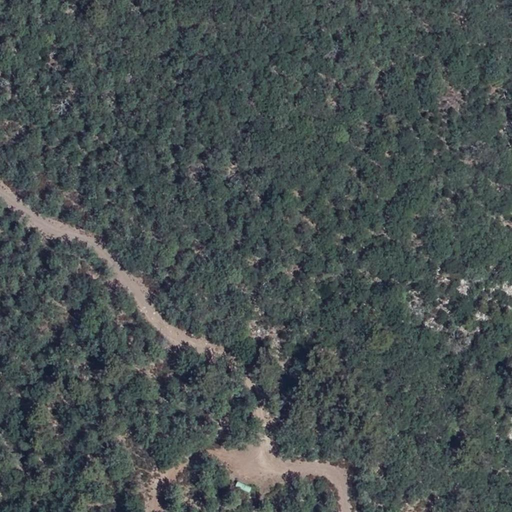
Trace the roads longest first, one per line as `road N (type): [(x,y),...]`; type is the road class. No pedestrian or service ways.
road 1 (track): [(0,188),(106,256),(166,329),(254,364),(275,468),(320,466),(340,487),(347,511)]
road 2 (track): [(275,468),(197,452),(156,483)]
